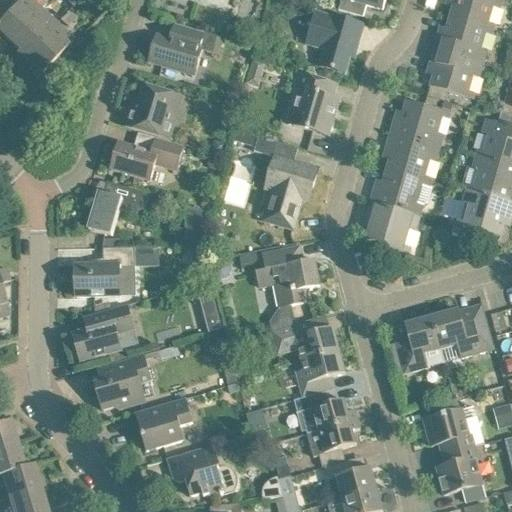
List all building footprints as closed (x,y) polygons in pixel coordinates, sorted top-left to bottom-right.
[(10,44),(42,10),(30,0),(20,0),(9,13),(0,22),(0,38),(2,36),(10,44)] [(341,0),(339,11),(363,18),(366,7),(383,11),(385,0),(341,0)] [(502,0),(450,0),(455,1),(450,18),(493,31),(495,26),(488,25),(493,8),(499,10),(502,0)] [(0,22),(9,13),(0,4),(0,22)] [(18,67),(57,25),(42,10),(10,44),(18,51),(10,60),(18,67)] [(364,26),(345,21),(334,18),(316,13),(306,46),(324,51),(319,68),(346,75),(354,48),(358,49),(364,26)] [(438,34),(433,51),(483,65),(487,52),(481,51),(486,34),(492,36),(493,31),(450,18),(445,36),(438,34)] [(42,74),(73,40),(57,25),(18,67),(26,74),(34,66),(42,74)] [(224,40),(217,38),(188,29),(184,45),(156,37),(149,64),(195,77),(202,51),(219,56),(224,40)] [(479,79),(483,65),(433,51),(428,69),(435,70),(430,88),(473,101),(475,95),(468,94),(473,77),(479,79)] [(337,85),(321,81),(299,74),(293,94),(296,94),(287,125),(328,137),(338,100),(333,99),(337,85)] [(182,99),(162,93),(143,87),(136,111),(130,109),(124,128),(170,142),(182,99)] [(450,114),(425,107),(406,102),(401,119),(395,118),(390,135),(440,150),(443,136),(437,135),(442,118),(448,120),(450,114)] [(511,115),(501,113),(498,124),(486,121),(482,134),(489,136),(484,153),(483,157),(511,165),(511,115)] [(236,133),(233,141),(256,148),(255,152),(272,157),(276,143),(259,137),(258,139),(236,133)] [(440,150),(390,135),(384,153),(391,155),(386,172),(429,185),(431,180),(424,178),(429,161),(436,163),(440,150)] [(111,171),(130,177),(150,183),(155,166),(177,173),(184,149),(156,141),(152,154),(119,144),(111,171)] [(511,165),(483,157),(484,153),(477,151),(472,169),(479,171),(474,188),(473,192),(510,202),(511,195),(511,165)] [(273,192),(264,222),(293,231),(302,201),(308,203),(318,170),(276,157),(266,190),(273,192)] [(429,185),(386,172),(381,189),(375,187),(370,204),(419,219),(429,185)] [(89,231),(108,237),(112,238),(119,211),(154,210),(157,198),(107,183),(104,195),(100,194),(89,231)] [(473,192),(474,188),(468,186),(463,204),(469,206),(464,222),(458,221),(456,226),(500,238),(505,220),(511,222),(511,220),(511,202),(510,202),(473,192)] [(419,219),(370,204),(364,222),(371,224),(365,242),(409,255),(411,249),(404,247),(409,231),(415,232),(419,219)] [(202,245),(207,214),(183,207),(186,243),(202,245)] [(104,241),(103,249),(120,249),(120,240),(104,241)] [(201,248),(189,252),(199,286),(211,282),(201,248)] [(136,297),(135,269),(135,249),(123,249),(120,249),(103,249),(103,266),(75,267),(76,298),(96,298),(136,297)] [(279,310),(291,307),(311,303),(308,290),(320,288),(315,262),(289,267),(286,251),(263,255),(266,271),(257,273),(260,289),(274,286),(279,310)] [(259,263),(257,252),(239,256),(242,267),(259,263)] [(6,270),(0,271),(0,319),(9,317),(0,285),(9,282),(6,270)] [(432,319),(441,352),(457,347),(460,360),(484,353),(495,351),(482,306),(459,313),(459,311),(432,319)] [(81,364),(100,359),(122,353),(118,338),(135,334),(128,307),(111,311),(84,319),(88,331),(73,335),(81,364)] [(216,309),(202,313),(208,335),(222,332),(216,309)] [(404,375),(428,369),(445,364),(441,352),(432,319),(405,326),(411,348),(398,351),(404,375)] [(302,363),(339,353),(333,329),(323,331),(320,320),(284,329),(271,333),(277,356),(299,350),(302,363)] [(345,375),(339,353),(302,363),(305,373),(297,375),(303,399),(326,393),(335,391),(332,379),(345,375)] [(103,412),(122,406),(145,400),(140,386),(152,383),(145,358),(132,361),(113,367),(117,379),(95,386),(103,412)] [(234,369),(224,372),(227,388),(237,385),(234,369)] [(237,385),(227,388),(229,396),(239,393),(237,385)] [(313,410),(319,432),(358,421),(355,412),(347,415),(344,401),(330,405),(326,393),(303,399),(307,412),(313,410)] [(184,442),(180,429),(193,426),(186,400),(135,415),(146,453),(184,442)] [(501,430),(511,426),(511,401),(494,408),(501,430)] [(263,411),(247,415),(252,435),(269,430),(263,411)] [(462,411),(443,416),(424,422),(431,448),(439,446),(442,457),(476,448),(484,446),(477,418),(465,421),(462,411)] [(0,424),(0,446),(16,442),(9,417),(0,419),(0,421),(1,424),(0,424)] [(314,459),(319,457),(322,469),(324,469),(346,463),(342,450),(356,446),(352,433),(360,431),(358,421),(319,432),(307,435),(314,459)] [(1,475),(24,469),(16,442),(0,446),(0,476),(1,477),(1,475)] [(220,471),(219,470),(212,447),(166,461),(172,480),(179,484),(186,482),(191,498),(203,494),(204,498),(220,493),(220,496),(221,495),(221,496),(224,495),(232,493),(234,490),(235,486),(235,483),(235,479),(233,476),(231,473),(228,471),(225,469),(220,471)] [(444,497),(463,492),(483,487),(476,461),(479,460),(476,448),(442,457),(445,468),(437,470),(444,497)] [(348,463),(346,463),(324,469),(331,492),(340,490),(342,499),(376,490),(371,469),(351,474),(348,463)] [(7,497),(39,487),(33,466),(24,469),(1,475),(1,477),(7,497)] [(278,482),(283,499),(286,511),(302,511),(312,510),(306,488),(295,491),(291,478),(278,482)] [(263,491),(262,496),(262,501),(283,499),(277,479),(275,479),(270,482),(267,485),(265,488),(263,491)] [(11,511),(44,511),(46,511),(39,487),(7,497),(11,511)] [(382,511),(376,490),(342,499),(346,511),(343,511),(382,511)]
